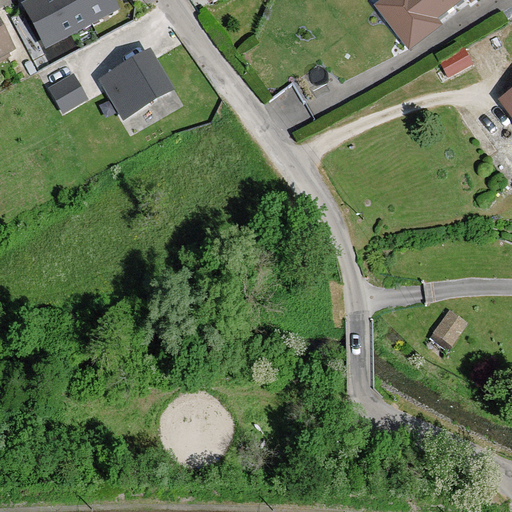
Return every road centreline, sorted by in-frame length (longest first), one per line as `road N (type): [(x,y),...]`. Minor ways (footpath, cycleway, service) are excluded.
road 1 (unclassified): [(511,476),(365,403),(359,302),(335,230),(170,0)]
road 2 (track): [(365,403),(274,401),(130,414)]
